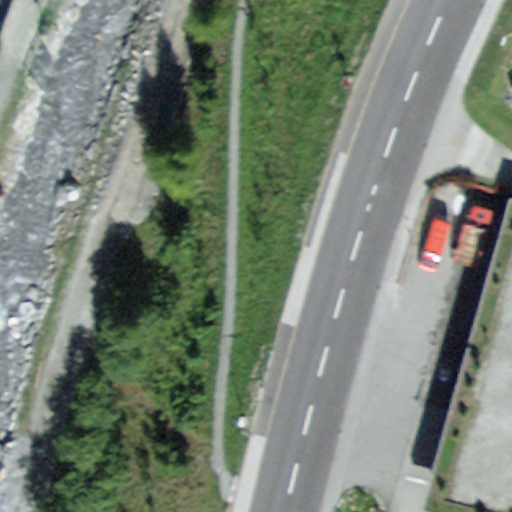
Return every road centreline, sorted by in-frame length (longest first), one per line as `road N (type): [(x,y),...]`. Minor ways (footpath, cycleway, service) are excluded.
road 1 (tertiary): [(446,0),(336,304),(282,511)]
road 2 (track): [(175,0),(149,48),(22,511)]
